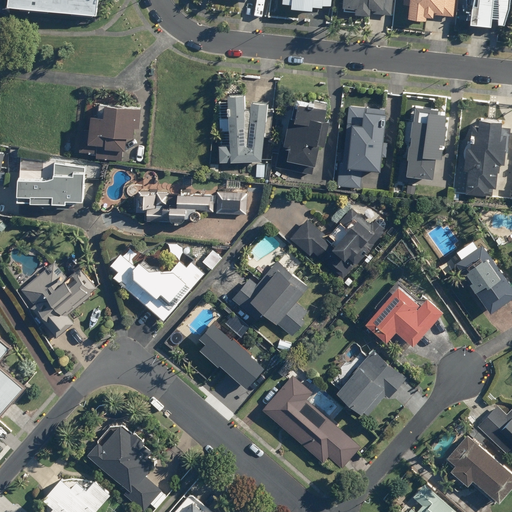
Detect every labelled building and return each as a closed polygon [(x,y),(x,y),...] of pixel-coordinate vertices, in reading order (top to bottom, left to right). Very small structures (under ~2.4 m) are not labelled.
[(8,0),(8,4),(98,12),(99,0),(8,0)] [(283,0),(283,2),(293,2),(293,7),(314,8),(314,4),(332,5),(332,0),(283,0)] [(345,0),(346,11),(352,11),(352,6),(357,7),(356,13),(371,14),(372,8),(385,9),(384,0),(345,0)] [(404,0),(404,2),(410,3),(409,17),(428,18),(428,14),(435,14),(435,10),(445,11),(445,0),(447,1),(447,0),(404,0)] [(511,0),(475,0),(474,23),(492,24),(492,22),(506,23),(511,7),(511,0)] [(229,101),(220,100),(220,161),(265,161),(269,101),(252,101),(252,107),(246,107),(247,94),(230,93),(229,101)] [(91,129),(82,128),(80,151),(96,153),(96,158),(123,160),(124,150),(127,151),(128,136),(135,136),(136,127),(141,128),(143,106),(100,102),(99,116),(92,116),(91,129)] [(300,107),(293,106),(286,139),(282,138),(277,166),(314,173),(327,109),(301,103),(300,107)] [(388,108),(349,105),(344,162),(340,162),(338,186),(362,188),(364,168),(382,170),(388,108)] [(449,110),(415,106),(409,174),(435,176),(437,156),(444,157),(449,110)] [(473,145),(468,145),(466,167),(469,168),(468,189),(490,191),(491,186),(498,187),(500,163),(505,163),(507,134),(503,134),(504,120),(480,118),(479,142),(473,142),(473,145)] [(55,177),(19,175),(18,200),(84,202),(85,163),(56,162),(55,177)] [(267,165),(257,164),(257,177),(266,178),(267,165)] [(248,191),(218,190),(218,211),(247,212),(248,191)] [(212,208),(212,194),(139,191),(139,206),(145,207),(145,219),(175,220),(175,215),(197,216),(197,207),(212,208)] [(329,235),(309,218),(292,238),(312,255),(315,251),(344,276),(369,247),(366,244),(374,234),(379,238),(388,228),(377,218),(373,223),(353,206),(329,235)] [(119,269),(114,275),(163,319),(206,272),(193,261),(196,258),(176,240),(174,241),(172,241),(169,242),(167,242),(165,243),(163,243),(161,244),(159,245),(157,246),(155,247),(153,248),(151,249),(149,250),(147,251),(145,253),(144,254),(130,243),(112,264),(119,269)] [(511,283),(483,241),(457,258),(492,312),(511,298),(511,283)] [(223,256),(214,249),(203,261),(212,269),(223,256)] [(69,277),(55,260),(22,288),(36,305),(33,307),(58,337),(75,322),(67,312),(97,286),(81,266),(69,277)] [(259,283),(251,277),(233,298),(258,319),(264,312),(277,323),(279,320),(295,334),(306,321),(303,318),(309,311),(297,300),(309,286),(278,260),(259,283)] [(422,305),(400,285),(366,323),(388,342),(398,331),(415,346),(445,311),(429,296),(422,305)] [(223,328),(204,348),(247,387),(265,367),(223,328)] [(0,359),(12,346),(0,336),(0,414),(25,387),(0,365),(0,359)] [(408,377),(375,348),(337,392),(362,414),(385,387),(393,394),(408,377)] [(314,392),(294,374),(264,408),(323,461),(330,454),(343,466),(361,445),(309,398),(314,392)] [(511,406),(507,412),(497,403),(478,424),(507,451),(509,449),(511,451),(511,406)] [(97,440),(87,452),(130,488),(126,492),(145,508),(163,488),(146,474),(157,460),(149,453),(153,448),(144,441),(146,439),(132,427),(130,429),(120,421),(101,443),(97,440)] [(511,485),(511,468),(467,430),(448,453),(457,461),(451,468),(469,483),(474,477),(501,500),(511,485)] [(68,483),(59,475),(42,497),(53,505),(47,511),(92,511),(110,490),(94,477),(87,485),(74,475),(68,483)] [(458,511),(425,482),(413,495),(423,504),(415,511),(458,511)] [(212,511),(208,511),(194,498),(181,511),(214,511),(213,511),(212,511)]
